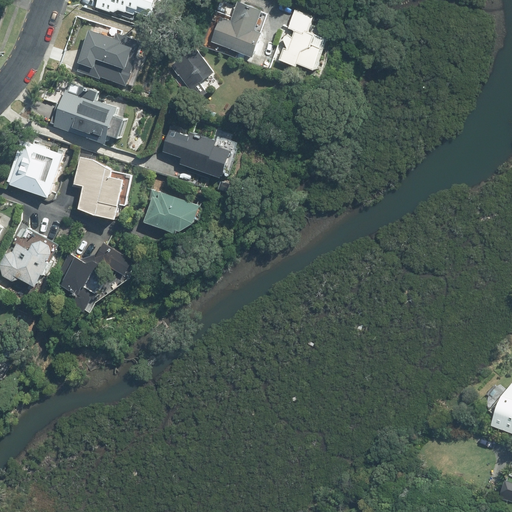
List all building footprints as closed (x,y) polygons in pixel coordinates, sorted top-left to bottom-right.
[(171,0),(100,0),(98,6),(138,19),(141,12),(165,20),(171,0)] [(204,41),(216,0),(180,0),(172,32),(204,41)] [(220,13),(209,42),(252,58),(261,34),(256,32),(265,8),(244,0),(239,0),(232,18),(220,13)] [(315,17),(294,11),(279,57),(318,69),(325,47),(313,44),(316,34),(310,33),(315,17)] [(116,37),(92,30),(79,71),(127,85),(141,40),(117,33),(116,37)] [(199,46),(174,61),(198,100),(223,85),(199,46)] [(99,91),(70,82),(57,126),(111,141),(121,107),(96,100),(99,91)] [(142,137),(145,127),(140,126),(141,122),(133,120),(125,150),(135,152),(143,146),(145,138),(142,137)] [(235,148),(171,129),(165,151),(184,157),(182,163),(227,176),(235,148)] [(8,186),(49,199),(64,154),(23,141),(8,186)] [(131,227),(142,169),(80,158),(75,182),(83,183),(76,218),(131,227)] [(203,205),(155,188),(144,219),(182,232),(186,219),(197,223),(203,205)] [(63,243),(24,226),(1,277),(18,284),(20,278),(44,288),(63,243)] [(130,282),(141,260),(110,244),(98,266),(80,257),(65,286),(74,291),(68,302),(92,315),(113,274),(130,282)] [(0,380),(14,359),(0,350),(0,380)] [(492,427),(511,433),(511,375),(509,374),(492,427)]
